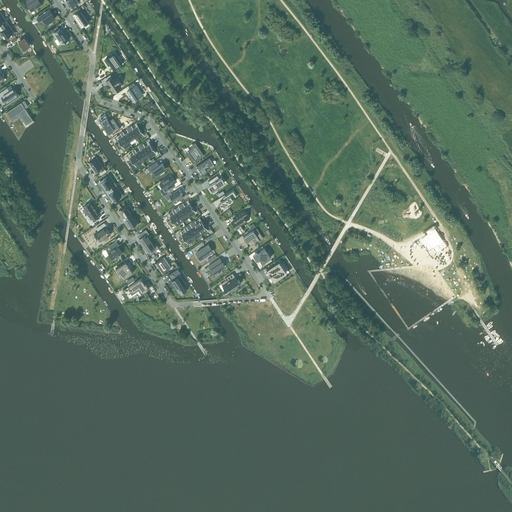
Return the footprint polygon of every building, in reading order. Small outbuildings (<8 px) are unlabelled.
[(32,11),(42,4),(41,1),(42,0),(26,0),(25,1),(32,11)] [(77,12),(73,15),(81,27),(91,21),(83,8),(81,6),(75,10),(77,12)] [(39,22),(42,19),(46,25),(56,18),(50,9),(36,18),(39,22)] [(8,23),(0,28),(0,29),(1,31),(0,31),(0,32),(4,39),(9,36),(10,37),(15,34),(8,23)] [(61,27),(53,33),(61,44),(69,39),(61,27)] [(18,42),(24,50),(30,46),(24,37),(18,42)] [(114,52),(105,58),(107,60),(113,70),(122,64),(115,54),(114,52)] [(110,74),(105,78),(107,80),(106,81),(107,83),(108,84),(107,85),(110,89),(111,89),(113,92),(120,87),(119,85),(120,84),(118,81),(119,81),(118,80),(116,78),(115,79),(113,76),(112,77),(110,74)] [(137,84),(127,91),(134,101),(143,95),(137,84)] [(19,94),(14,87),(9,91),(7,88),(0,92),(0,100),(3,105),(19,94)] [(20,116),(26,125),(33,120),(21,102),(7,112),(12,121),(20,116)] [(106,112),(96,118),(108,135),(112,132),(113,134),(120,129),(113,118),(111,120),(106,112)] [(141,133),(137,126),(133,129),(131,127),(129,128),(135,137),(141,133)] [(129,141),(135,137),(129,128),(127,129),(128,132),(124,134),(129,141)] [(123,145),(129,141),(124,134),(123,132),(121,134),(122,136),(118,138),(123,145)] [(153,151),(149,144),(145,147),(143,145),(141,146),(147,155),(153,151)] [(192,148),(185,152),(193,163),(204,155),(197,145),(192,148)] [(141,159),(147,155),(141,146),(139,147),(140,149),(136,152),(141,159)] [(135,163),(141,159),(136,152),(135,150),(133,151),(134,153),(130,156),(135,163)] [(94,153),(89,157),(92,161),(89,163),(95,171),(97,169),(100,173),(105,169),(94,153)] [(209,157),(197,166),(202,174),(207,171),(205,168),(208,166),(210,169),(215,166),(209,157)] [(157,161),(148,168),(150,171),(151,170),(155,176),(166,168),(163,163),(159,165),(157,161)] [(210,184),(207,186),(211,192),(212,193),(212,194),(213,194),(214,194),(218,191),(216,189),(219,186),(220,186),(220,187),(220,186),(225,183),(221,177),(219,178),(217,175),(208,181),(210,184)] [(169,176),(159,183),(167,194),(173,189),(172,187),(175,185),(169,176)] [(107,177),(100,181),(106,191),(114,187),(107,177)] [(114,187),(106,191),(113,202),(120,197),(114,187)] [(179,190),(169,196),(173,202),(174,201),(176,204),(183,199),(181,196),(183,195),(179,190)] [(224,199),(218,202),(222,207),(224,210),(229,206),(227,204),(234,199),(233,198),(237,195),(233,190),(223,197),(224,199)] [(100,218),(98,215),(99,214),(91,202),(83,207),(87,213),(85,215),(91,224),(100,218)] [(193,210),(188,203),(184,206),(183,204),(181,205),(187,214),(193,210)] [(128,205),(120,210),(125,219),(133,214),(132,212),(134,210),(130,204),(128,205)] [(181,219),(187,214),(181,205),(179,207),(180,209),(176,212),(181,219)] [(175,223),(181,219),(176,212),(175,209),(172,211),(174,213),(170,216),(175,223)] [(235,220),(232,222),(236,228),(240,226),(240,227),(244,225),(243,224),(247,222),(244,217),(247,215),(244,210),(234,217),(235,220)] [(133,214),(125,219),(131,227),(132,229),(139,224),(133,214)] [(205,228),(200,221),(196,224),(195,222),(193,223),(199,232),(205,228)] [(111,234),(109,232),(110,231),(104,222),(96,228),(98,231),(93,233),(100,242),(111,234)] [(193,236),(199,232),(193,223),(191,225),(192,227),(188,229),(193,236)] [(188,243),(194,238),(193,236),(188,229),(187,227),(184,229),(186,231),(182,234),(188,243)] [(253,230),(244,237),(247,242),(257,235),(253,230)] [(426,236),(420,240),(422,242),(425,240),(427,239),(433,247),(440,243),(443,240),(436,230),(426,236)] [(141,237),(139,239),(143,246),(151,241),(144,232),(140,235),(141,237)] [(151,241),(143,246),(148,252),(151,250),(152,253),(156,250),(151,241)] [(196,250),(204,244),(203,241),(194,247),(196,250)] [(109,246),(105,249),(109,254),(113,259),(122,252),(118,247),(118,248),(117,246),(118,245),(116,242),(109,246)] [(203,257),(212,251),(208,245),(196,253),(197,254),(200,259),(203,257)] [(260,265),(270,258),(264,249),(257,253),(259,256),(255,258),(257,260),(260,265)] [(164,256),(155,262),(162,273),(171,267),(164,256)] [(220,258),(208,266),(213,274),(225,266),(220,258)] [(123,279),(133,272),(125,261),(116,268),(123,279)] [(279,263),(269,269),(273,274),(270,276),(273,281),(285,273),(279,263)] [(181,294),(186,290),(176,275),(180,272),(178,268),(168,275),(181,294)] [(227,280),(221,284),(225,290),(226,289),(228,291),(241,283),(239,279),(237,280),(233,274),(225,278),(227,280)] [(145,284),(141,278),(135,281),(134,280),(127,284),(129,286),(128,287),(132,292),(138,288),(142,293),(149,288),(146,284),(145,284)]
